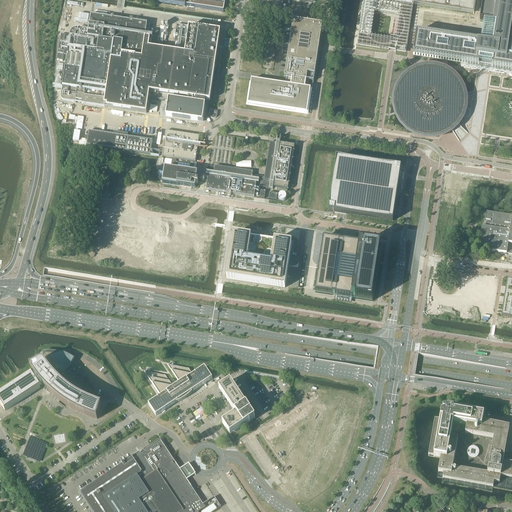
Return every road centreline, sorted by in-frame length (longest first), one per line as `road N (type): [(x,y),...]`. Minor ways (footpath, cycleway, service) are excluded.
road 1 (secondary): [(511,373),(8,292)]
road 2 (secondary): [(365,338),(39,285)]
road 3 (secondary): [(207,340),(511,385)]
road 4 (motorway): [(25,261),(48,169),(27,0)]
road 5 (secondary): [(2,309),(207,340)]
road 6 (unclassified): [(303,132),(227,117),(243,0)]
road 7 (motorway): [(0,116),(30,135),(39,165),(13,261),(0,274)]
road 8 (secondary): [(207,340),(255,357),(355,373)]
road 9 (secondary): [(349,511),(381,456),(396,376)]
road 10 (unclassified): [(205,198),(137,189),(132,201),(140,210),(185,215)]
road 11 (secondary): [(378,395),(361,463),(329,511)]
